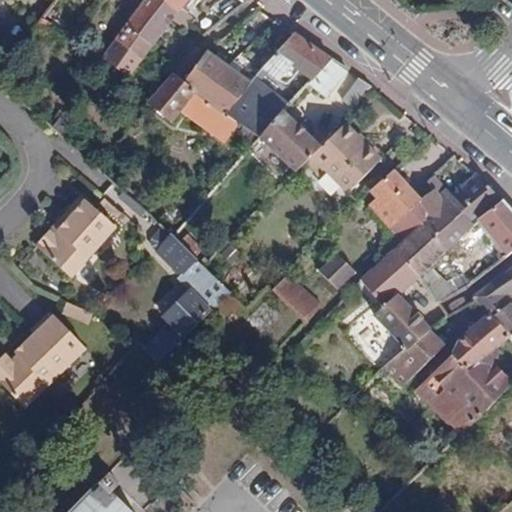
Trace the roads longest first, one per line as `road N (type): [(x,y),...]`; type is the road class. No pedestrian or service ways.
road 1 (secondary): [(313,0),(449,110)]
road 2 (secondary): [(470,89),(358,0)]
road 3 (residential): [(0,217),(34,168),(29,136),(0,97)]
